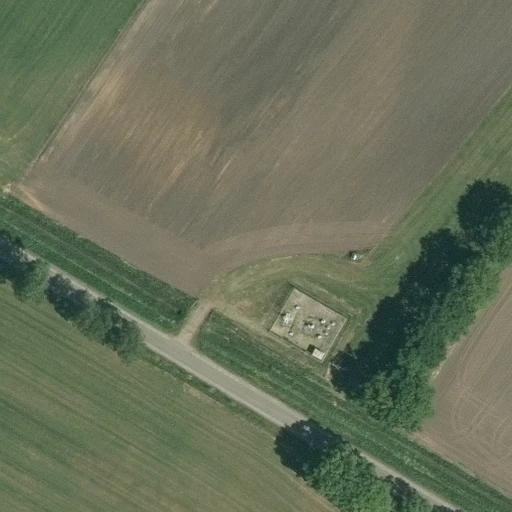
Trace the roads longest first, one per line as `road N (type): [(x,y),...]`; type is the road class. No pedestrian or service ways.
road 1 (unclassified): [(444,511),(0,253)]
road 2 (track): [(174,353),(213,304),(316,367)]
